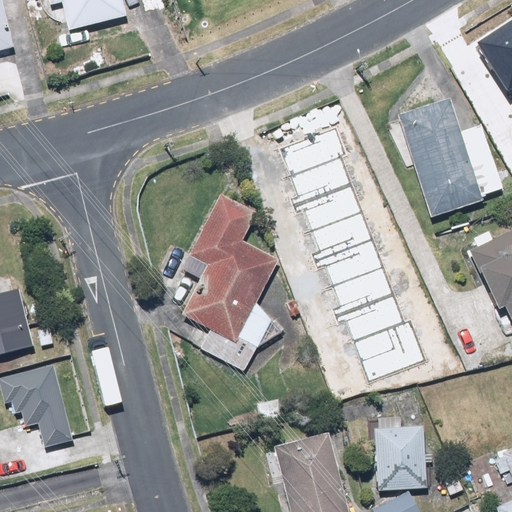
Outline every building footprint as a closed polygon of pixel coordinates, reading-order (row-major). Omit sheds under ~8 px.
[(0,0),(0,56),(12,54),(0,3),(0,0)] [(115,0),(44,0),(46,9),(60,6),(67,32),(120,20),(115,0)] [(511,17),(477,39),(508,89),(511,86),(511,17)] [(444,104),(394,122),(428,218),(498,193),(475,128),(455,135),(444,104)] [(277,149),(366,386),(427,363),(411,321),(404,324),(340,155),(346,153),(336,127),(277,149)] [(255,217),(218,200),(180,272),(194,279),(174,317),(205,334),(196,351),(241,375),(254,351),(282,332),(268,312),(262,316),(255,305),(275,263),(241,247),(255,217)] [(511,229),(461,254),(490,315),(496,312),(506,333),(511,330),(511,229)] [(0,295),(0,355),(30,348),(16,292),(0,295)] [(51,368),(0,382),(0,396),(3,407),(12,405),(19,428),(34,424),(41,450),(72,441),(51,368)] [(371,493),(423,492),(423,466),(429,466),(428,457),(423,457),(422,430),(399,431),(398,422),(376,423),(376,433),(370,433),(371,493)] [(343,511),(326,435),(271,448),(285,511),(343,511)] [(511,446),(496,454),(511,487),(511,446)] [(412,511),(405,496),(371,511),(370,511),(412,511)]
